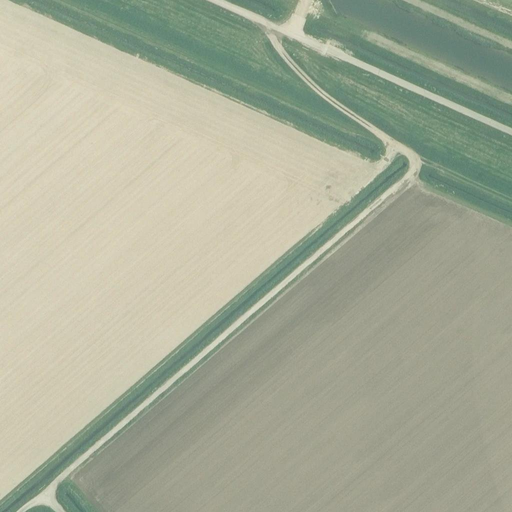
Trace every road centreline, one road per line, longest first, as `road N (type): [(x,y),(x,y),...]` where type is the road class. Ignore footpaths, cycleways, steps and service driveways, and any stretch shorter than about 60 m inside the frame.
road 1 (track): [(22,511),(408,176),(413,158)]
road 2 (unclassified): [(511,130),(221,0)]
road 3 (track): [(413,158),(319,92),(258,16)]
